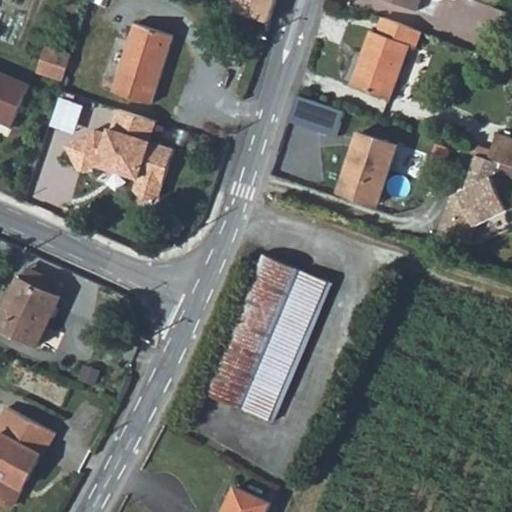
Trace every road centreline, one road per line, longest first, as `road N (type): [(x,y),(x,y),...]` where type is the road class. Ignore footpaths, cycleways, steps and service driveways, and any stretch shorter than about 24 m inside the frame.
road 1 (residential): [(304,0),(197,299)]
road 2 (unknown): [(235,204),(489,294)]
road 3 (residential): [(88,511),(197,299)]
road 4 (residential): [(0,213),(197,299)]
